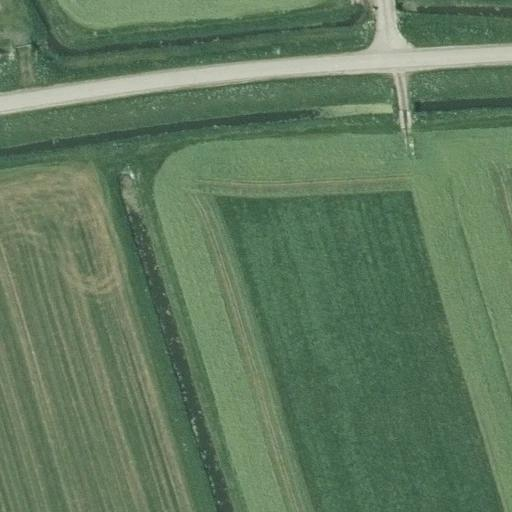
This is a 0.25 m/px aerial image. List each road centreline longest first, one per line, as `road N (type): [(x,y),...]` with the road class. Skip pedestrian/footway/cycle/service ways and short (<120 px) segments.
road 1 (tertiary): [(0,106),(232,73),(390,63)]
road 2 (tertiary): [(390,63),(511,55)]
